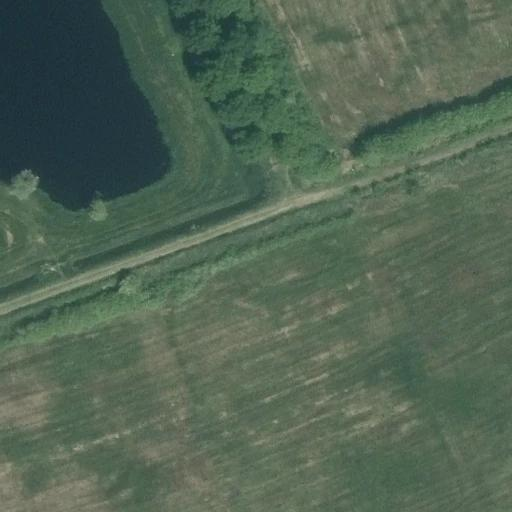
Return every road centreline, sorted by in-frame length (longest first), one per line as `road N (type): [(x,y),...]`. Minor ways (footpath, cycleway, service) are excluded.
road 1 (track): [(0,319),(297,206)]
road 2 (track): [(511,127),(297,206)]
road 3 (track): [(297,206),(202,0)]
